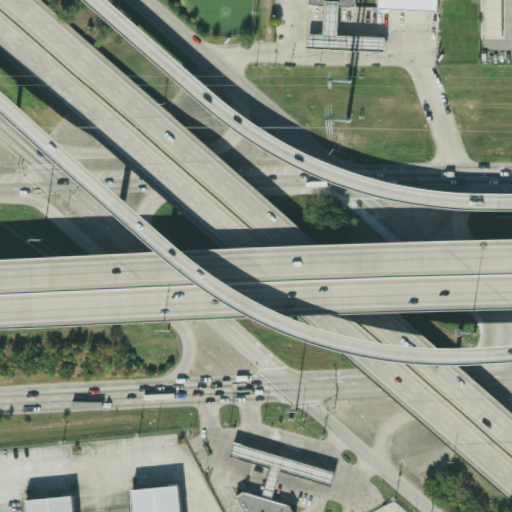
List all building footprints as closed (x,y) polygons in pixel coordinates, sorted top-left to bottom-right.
[(332,36),(333,7),(350,7),(350,0),(305,0),(305,6),(318,6),(318,36),(302,35),(302,50),(380,52),(381,37),(332,36)] [(433,11),(432,0),(373,0),(373,10),(433,11)] [(498,0),(481,0),(481,39),(497,39),(498,0)] [(273,497),(278,479),(281,469),(332,484),(336,471),(236,441),(232,454),(272,466),(269,476),(264,494),(273,497)] [(133,511),(131,488),(180,483),(182,511),(133,511)] [(237,497),(245,511),(293,511),(290,505),(245,492),(237,497)] [(25,511),(24,500),(73,495),(74,511),(25,511)]
